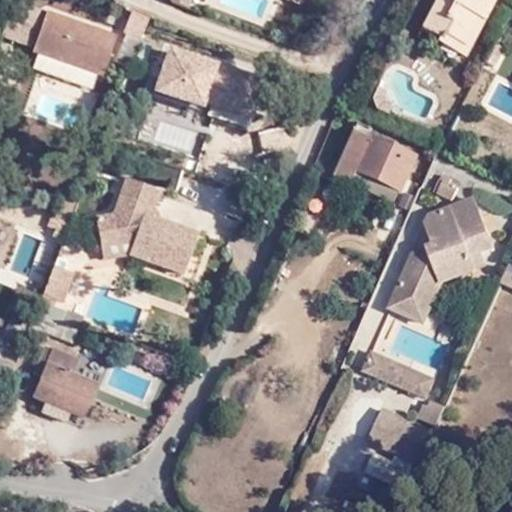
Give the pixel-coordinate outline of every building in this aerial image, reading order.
[(52,14),(32,4),(22,0),(20,0),(5,35),(19,42),(36,49),(52,14)] [(190,14),(196,0),(171,0),(171,2),(177,10),(190,14)] [(437,0),(421,33),(440,44),(442,39),(460,50),(477,20),(483,22),(494,0),(457,0),(456,3),(449,0),(437,0)] [(116,43),(52,14),(36,49),(102,79),(116,43)] [(442,39),(440,44),(437,47),(461,61),(466,54),(460,50),(442,39)] [(133,73),(144,45),(130,40),(119,67),(133,73)] [(221,73),(179,57),(171,75),(186,82),(177,104),(205,115),(208,110),(254,128),(264,96),(219,79),(221,73)] [(267,88),(222,72),(221,73),(219,79),(264,96),(267,88)] [(385,87),(377,84),(371,95),(374,104),(385,110),(391,102),(384,96),(385,87)] [(364,139),(368,129),(354,124),(329,179),(349,187),(354,172),(396,192),(411,160),(364,139)] [(153,211),(166,195),(130,181),(116,214),(100,218),(105,245),(122,241),(134,248),(132,257),(187,276),(202,237),(157,220),(152,226),(147,223),(145,207),(151,208),(153,211)] [(460,190),(440,182),(436,194),(455,202),(460,190)] [(473,258),(481,254),(493,249),(474,202),(429,219),(425,228),(435,251),(415,256),(391,300),(418,311),(431,282),(439,289),(478,273),(473,258)] [(402,220),(396,216),(387,234),(393,240),(402,220)] [(126,255),(132,257),(134,248),(122,241),(105,245),(107,259),(126,255)] [(488,271),(481,254),(473,258),(478,273),(488,271)] [(511,263),(500,285),(511,289),(511,263)] [(45,296),(61,302),(68,305),(78,276),(56,268),(45,296)] [(418,311),(391,300),(388,310),(423,325),(439,289),(431,282),(418,311)] [(45,296),(40,307),(55,313),(61,302),(45,296)] [(65,338),(69,322),(40,310),(36,320),(33,327),(65,338)] [(0,344),(0,377),(9,379),(15,348),(0,344)] [(436,375),(371,348),(362,367),(425,395),(436,375)] [(39,399),(53,405),(75,414),(86,419),(99,389),(74,379),(82,362),(53,350),(40,377),(48,379),(39,399)] [(370,434),(420,457),(424,450),(435,425),(386,402),(370,434)] [(50,412),(71,422),(75,414),(53,405),(50,412)] [(372,451),(363,473),(398,486),(407,464),(372,451)] [(484,511),(472,501),(463,511),(484,511)]
